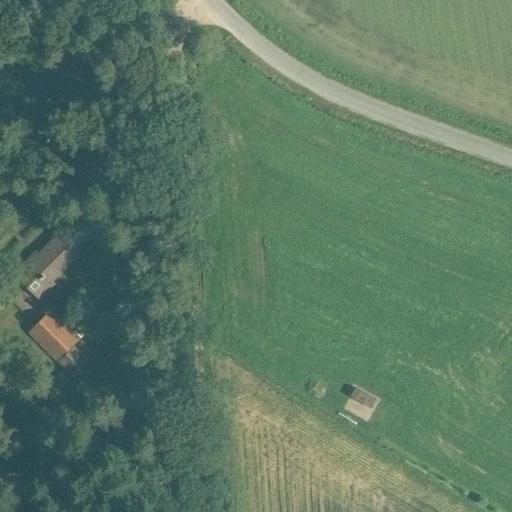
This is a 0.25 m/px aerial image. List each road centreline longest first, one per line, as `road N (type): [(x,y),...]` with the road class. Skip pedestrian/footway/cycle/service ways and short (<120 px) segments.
road 1 (track): [(215,511),(180,63)]
road 2 (unclassified): [(511,157),(315,83),(208,0)]
road 3 (track): [(27,191),(141,82),(180,63)]
